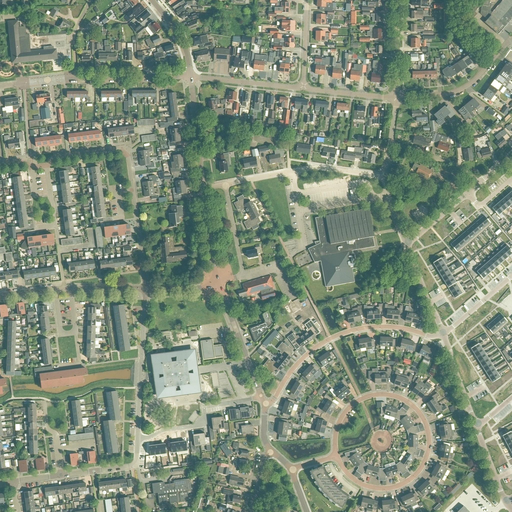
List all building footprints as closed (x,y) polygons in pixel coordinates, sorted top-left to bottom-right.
[(136,0),(133,0),(126,6),(125,7),(125,6),(120,10),(122,13),(128,9),(131,6),(132,8),(139,2),(136,0)] [(174,10),(185,3),(183,0),(179,0),(171,6),(174,10)] [(270,0),(270,3),(271,3),(275,3),(274,8),(290,8),(290,3),(282,3),(277,3),(277,0),(270,0)] [(481,0),(480,5),(482,6),(481,14),(486,19),(484,22),(498,35),(511,19),(511,0),(503,0),(492,13),(490,12),(492,4),(489,4),(490,0),(481,0)] [(192,2),(187,2),(186,3),(182,6),(175,11),(178,15),(186,10),(185,9),(188,6),(188,5),(192,5),(192,2)] [(382,4),(382,3),(370,2),(368,2),(368,6),(362,6),(362,11),(374,11),(374,8),(377,8),(378,7),(382,8),(382,7),(383,6),(383,4),(382,4)] [(332,3),(317,3),(317,7),(326,7),(326,11),(328,11),(332,11),(333,3),(332,3)] [(138,14),(144,9),(140,4),(127,15),(124,17),(128,22),(131,19),(132,21),(139,15),(138,14)] [(475,12),(479,7),(477,5),(467,16),(471,20),(477,14),(475,12)] [(48,16),(54,19),(58,13),(58,12),(59,10),(54,7),(53,9),(52,9),(48,16)] [(269,13),(268,17),(276,17),(276,14),(277,14),(281,14),(281,13),(289,13),(290,8),(274,8),(269,8),(269,11),(272,11),(275,11),(275,13),(269,13)] [(190,9),(186,11),(179,16),(182,20),(190,15),(189,14),(192,11),(190,9)] [(150,15),(146,11),(141,15),(141,16),(138,19),(141,23),(150,15)] [(317,15),(317,19),(331,20),(334,20),(334,15),(334,12),(332,12),(332,11),(328,11),(328,15),(327,15),(325,15),(317,15)] [(95,23),(99,27),(103,25),(109,20),(105,15),(99,20),(95,23)] [(68,29),(71,24),(62,19),(61,19),(57,27),(61,29),(62,26),(64,27),(68,29)] [(202,26),(201,21),(199,22),(198,20),(186,24),(189,32),(201,27),(202,26)] [(30,52),(28,34),(26,34),(25,27),(20,28),(20,22),(17,22),(17,21),(8,22),(12,63),(57,59),(56,50),(53,50),(53,47),(43,48),(44,51),(30,52)] [(161,29),(156,23),(155,24),(153,21),(148,25),(149,26),(148,27),(154,34),(156,32),(157,32),(161,29)] [(134,24),(131,27),(135,32),(142,27),(139,23),(136,26),(134,24)] [(359,26),(359,30),(369,30),(369,29),(370,29),(370,32),(367,32),(367,34),(370,34),(382,34),(383,33),(383,31),(382,30),(378,30),(377,28),(374,28),(374,30),(374,25),(369,25),(369,26),(359,26)] [(137,33),(139,36),(146,30),(143,27),(137,33)] [(278,35),(274,34),(274,39),(274,43),(276,43),(294,44),(294,39),(282,39),(282,35),(278,35)] [(159,36),(152,39),(151,38),(146,40),(148,47),(150,46),(151,49),(155,47),(154,44),(161,42),(159,36)] [(205,45),(205,44),(208,43),(207,36),(192,39),(194,46),(199,45),(200,49),(205,48),(210,48),(211,47),(214,47),(213,43),(210,44),(205,45)] [(91,61),(91,55),(95,55),(94,43),(94,40),(90,40),(90,43),(90,51),(82,51),(82,61),(91,61)] [(126,52),(126,61),(132,60),(132,52),(133,52),(136,52),(136,44),(136,40),(133,40),(133,42),(133,44),(128,44),(128,48),(128,52),(126,52)] [(294,48),(294,44),(276,43),(274,43),(274,44),(271,43),(271,49),(274,49),(274,50),(282,51),(282,48),(294,48)] [(165,57),(165,56),(165,54),(166,53),(175,51),(173,45),(162,48),(160,48),(157,49),(158,52),(154,54),(155,60),(165,57)] [(105,47),(105,52),(103,52),(103,51),(99,51),(99,55),(99,61),(108,61),(108,47),(105,47)] [(108,61),(117,61),(117,54),(111,54),(111,51),(111,47),(108,47),(108,61)] [(215,49),(214,61),(217,62),(221,62),(229,62),(230,50),(215,49)] [(200,52),(195,53),(196,61),(202,60),(202,61),(210,60),(208,50),(200,51),(200,52)] [(249,52),(241,51),(241,54),(239,68),(244,69),(245,63),(248,63),(249,52)] [(286,58),(284,73),(289,73),(290,58),(292,58),(292,53),(287,52),(286,56),(286,58)] [(467,67),(472,63),(468,56),(466,53),(463,55),(465,58),(462,60),(467,67)] [(462,60),(460,56),(457,58),(458,60),(455,61),(457,64),(462,70),(467,67),(462,60)] [(321,60),(320,75),(324,75),(325,67),(326,67),(326,65),(329,66),(330,58),(325,57),(325,61),(321,60)] [(330,58),(329,66),(334,67),(332,78),(337,79),(338,64),(336,64),(336,59),(330,58)] [(433,72),(431,72),(431,78),(437,78),(437,67),(440,67),(440,58),(435,59),(435,64),(436,64),(436,65),(434,65),(434,69),(433,69),(433,72)] [(506,65),(503,70),(509,75),(511,76),(511,74),(511,63),(510,62),(507,66),(506,65)] [(457,64),(452,67),(456,74),(462,70),(457,64)] [(356,72),(355,80),(359,81),(360,74),(362,74),(363,65),(356,65),(356,66),(356,69),(356,72)] [(456,74),(452,67),(450,65),(442,71),(443,73),(446,79),(450,76),(451,78),(456,74)] [(503,70),(499,75),(505,80),(510,83),(511,81),(507,78),(509,75),(503,70)] [(505,80),(499,75),(495,81),(501,85),(505,80)] [(501,85),(495,81),(491,86),(498,90),(500,92),(503,87),(501,85)] [(498,90),(491,86),(487,91),(494,96),(498,90)] [(170,100),(176,99),(175,93),(167,94),(166,91),(162,92),(163,97),(169,96),(170,100)] [(487,91),(484,96),(490,101),(494,96),(487,91)] [(74,92),(67,92),(68,98),(73,98),(73,102),(76,102),(76,98),(75,98),(74,92)] [(88,92),(81,92),(81,98),(82,98),(86,98),(87,102),(90,102),(90,98),(88,98),(88,92)] [(109,98),(108,92),(101,92),(102,98),(107,98),(107,102),(110,102),(109,98)] [(122,92),(115,92),(115,98),(116,98),(120,98),(120,102),(124,102),(124,97),(122,97),(122,92)] [(237,93),(230,92),(229,96),(227,96),(227,99),(229,100),(229,102),(234,103),(234,100),(236,101),(237,93)] [(50,94),(43,95),(44,103),(45,102),(45,104),(48,103),(48,104),(51,104),(51,102),(50,94)] [(43,95),(36,96),(37,103),(40,103),(41,105),(44,104),(44,103),(43,95)] [(18,98),(12,99),(13,106),(13,110),(16,110),(17,109),(20,108),(20,105),(19,105),(18,98)] [(209,102),(210,110),(214,110),(215,117),(224,115),(223,109),(218,110),(217,105),(220,105),(219,98),(215,99),(215,101),(209,102)] [(288,98),(280,98),(280,104),(279,104),(279,108),(287,109),(288,98)] [(6,107),(6,111),(3,111),(3,118),(7,118),(6,113),(10,113),(9,107),(13,106),(12,99),(5,100),(6,107)] [(481,108),(474,99),(469,103),(474,109),(476,108),(478,110),(481,108)] [(474,109),(469,103),(464,108),(469,114),(470,115),(473,118),(474,116),(471,112),(474,109)] [(365,107),(358,106),(357,112),(358,112),(357,116),(364,116),(364,112),(365,112),(365,107)] [(455,114),(448,106),(446,108),(445,107),(440,111),(445,118),(447,116),(450,119),(455,114)] [(505,116),(510,109),(505,106),(501,113),(505,116)] [(371,116),(371,117),(371,119),(368,119),(367,126),(371,127),(371,119),(374,120),(374,124),(379,124),(380,116),(376,116),(377,108),(372,107),(371,116)] [(486,111),(492,117),(496,113),(489,107),(486,111)] [(51,118),(50,108),(41,110),(42,120),(51,118)] [(463,118),(465,121),(469,118),(470,120),(473,118),(470,115),(469,114),(464,108),(459,112),(464,118),(463,118)] [(427,121),(427,115),(421,116),(421,111),(420,111),(419,110),(417,110),(417,111),(412,112),(412,118),(416,117),(417,122),(427,121)] [(440,111),(435,116),(438,120),(436,122),(440,126),(445,122),(442,120),(445,118),(440,111)] [(464,124),(469,131),(472,129),(467,122),(464,124)] [(128,135),(135,135),(134,126),(129,127),(128,123),(126,123),(126,127),(127,127),(128,135)] [(127,127),(126,127),(122,128),(122,124),(119,124),(120,128),(121,128),(122,136),(128,135),(127,127)] [(109,125),(107,126),(107,127),(105,127),(106,136),(109,136),(109,138),(116,137),(115,129),(114,129),(110,129),(109,125)] [(121,128),(120,128),(116,128),(116,125),(113,125),(114,129),(115,129),(116,137),(122,136),(121,128)] [(180,135),(180,129),(174,130),(173,126),(166,127),(166,128),(167,131),(168,131),(168,133),(171,132),(171,136),(180,135)] [(95,140),(101,139),(100,130),(95,131),(95,127),(92,128),(93,131),(94,131),(95,140)] [(94,131),(93,131),(89,132),(88,128),(86,128),(87,132),(88,132),(89,141),(95,140),(94,131)] [(43,138),(43,134),(42,129),(40,129),(41,138),(42,138),(43,147),(49,146),(48,137),(47,137),(43,138)] [(88,132),(87,132),(83,133),(82,129),(80,129),(80,133),(81,133),(82,141),(89,141),(88,132)] [(81,133),(80,133),(77,134),(76,130),(74,130),(74,134),(75,134),(76,142),(82,141),(81,133)] [(75,134),(74,134),(70,134),(70,131),(67,131),(68,135),(69,135),(70,143),(76,142),(75,134)] [(17,139),(14,140),(15,149),(21,148),(20,141),(24,140),(23,132),(16,133),(17,139)] [(64,136),(61,136),(56,136),(55,132),(53,133),(53,137),(54,136),(55,145),(62,144),(62,143),(65,143),(64,136)] [(505,135),(501,132),(495,137),(498,140),(495,143),(500,149),(507,143),(502,137),(505,135)] [(54,136),(53,137),(50,137),(49,133),(47,134),(47,137),(48,137),(49,146),(55,145),(54,136)] [(442,136),(437,134),(434,142),(439,144),(437,149),(447,152),(450,145),(446,144),(448,138),(442,136)] [(42,138),(41,138),(37,139),(37,135),(34,135),(35,139),(36,147),(43,147),(42,138)] [(180,135),(171,136),(171,141),(169,141),(169,143),(168,143),(169,147),(176,146),(175,142),(181,142),(180,135)] [(14,140),(14,138),(10,138),(10,136),(4,136),(5,145),(8,144),(9,150),(15,149),(14,140)] [(430,140),(415,136),(413,144),(424,146),(428,147),(430,140)] [(334,150),(324,148),(320,148),(320,152),(323,152),(323,156),(335,158),(336,150),(336,147),(339,148),(340,140),(335,140),(334,147),(334,150)] [(297,144),(296,152),(310,154),(311,146),(297,144)] [(258,147),(260,154),(266,152),(266,151),(269,151),(268,145),(258,147)] [(140,159),(150,158),(149,153),(153,151),(152,147),(145,148),(145,151),(139,152),(140,159)] [(348,147),(347,152),(342,151),(341,155),(344,155),(343,159),(354,161),(355,158),(360,159),(362,148),(355,147),(355,148),(348,147)] [(483,158),(491,156),(489,149),(481,151),(480,147),(477,148),(479,156),(482,155),(483,158)] [(276,148),(275,152),(276,155),(269,157),(270,164),(281,162),(280,157),(284,156),(283,150),(276,148)] [(465,161),(473,160),(471,149),(464,150),(465,161)] [(374,164),(376,155),(368,154),(369,151),(366,151),(364,162),(367,163),(374,164)] [(176,152),(169,153),(170,157),(171,157),(172,159),(173,158),(174,162),(183,161),(182,155),(177,156),(176,152)] [(224,156),(218,156),(219,165),(220,164),(221,172),(228,171),(227,162),(230,161),(229,157),(224,158),(224,156)] [(150,163),(150,158),(140,159),(141,166),(147,165),(148,169),(155,168),(154,163),(150,163)] [(254,167),(257,166),(256,158),(243,160),(245,168),(254,167)] [(172,167),(171,167),(171,173),(179,172),(181,172),(181,168),(184,168),(183,161),(174,162),(174,163),(171,163),(172,167)] [(419,166),(414,163),(412,169),(417,171),(415,174),(427,181),(433,171),(420,165),(419,166)] [(68,176),(67,173),(71,172),(71,166),(61,168),(62,172),(59,172),(60,179),(68,177),(68,176)] [(98,167),(90,168),(86,169),(87,176),(91,176),(91,175),(99,173),(98,167)] [(91,175),(91,176),(87,176),(88,182),(92,182),(92,181),(100,180),(99,173),(91,175)] [(21,177),(18,177),(17,174),(9,175),(10,179),(13,178),(13,183),(9,184),(9,186),(13,186),(13,185),(22,184),(21,177)] [(453,175),(450,181),(458,185),(461,179),(453,175)] [(68,177),(60,179),(60,185),(69,184),(69,183),(68,179),(72,178),(72,176),(68,176),(68,177)] [(144,190),(154,189),(153,184),(157,182),(156,176),(149,177),(149,182),(143,183),(144,190)] [(186,187),(185,181),(183,181),(183,178),(172,179),(172,183),(176,182),(177,188),(186,187)] [(92,181),(92,182),(92,186),(89,186),(89,188),(89,189),(93,188),(93,187),(101,186),(100,180),(92,181)] [(73,182),(69,183),(69,184),(60,185),(61,191),(70,190),(69,189),(69,185),(73,185),(73,182)] [(456,188),(445,182),(444,185),(454,191),(456,188)] [(13,185),(13,186),(14,189),(10,190),(10,192),(14,192),(14,191),(22,190),(22,184),(13,185)] [(93,192),(89,192),(87,193),(87,195),(94,194),(93,193),(102,192),(101,186),(93,187),(93,188),(93,192)] [(186,187),(177,188),(173,189),(174,195),(174,202),(181,202),(180,198),(181,198),(181,194),(187,194),(186,187)] [(70,190),(61,191),(62,197),(70,196),(70,195),(70,191),(74,191),(73,188),(69,189),(70,190)] [(155,194),(154,189),(144,190),(145,197),(151,196),(152,199),(159,199),(158,194),(155,194)] [(14,191),(14,192),(15,196),(11,196),(11,199),(15,198),(15,197),(23,196),(22,190),(14,191)] [(93,193),(94,194),(94,198),(90,199),(90,201),(94,201),(94,200),(103,199),(102,192),(93,193)] [(70,196),(62,197),(63,204),(65,204),(71,203),(71,198),(75,197),(74,195),(70,195),(70,196)] [(247,213),(256,209),(254,205),(252,201),(250,202),(248,196),(244,198),(243,195),(237,198),(238,201),(234,203),(238,211),(242,208),(243,210),(245,209),(247,213)] [(15,197),(15,198),(16,202),(12,202),(12,205),(16,204),(16,203),(24,202),(23,196),(15,197)] [(505,197),(501,201),(507,208),(510,206),(511,208),(511,205),(511,204),(505,197)] [(94,200),(94,201),(95,204),(91,205),(91,207),(95,207),(95,206),(103,205),(103,199),(94,200)] [(501,201),(497,205),(503,212),(505,209),(508,212),(510,211),(507,208),(501,201)] [(16,203),(16,204),(17,208),(13,209),(13,211),(17,211),(17,210),(25,209),(24,202),(16,203)] [(95,206),(95,207),(96,211),(92,211),(92,214),(96,213),(96,212),(104,211),(103,205),(95,206)] [(183,217),(182,206),(177,207),(177,205),(171,206),(172,214),(169,214),(170,222),(168,222),(169,228),(178,227),(178,224),(180,223),(180,218),(183,217)] [(497,205),(492,209),(498,216),(501,213),(504,216),(505,215),(503,212),(497,205)] [(70,210),(62,211),(63,217),(71,216),(71,215),(71,211),(75,211),(74,208),(70,209),(70,210)] [(17,210),(17,211),(17,214),(13,215),(14,217),(18,217),(18,216),(26,215),(25,209),(17,210)] [(256,209),(247,213),(250,218),(247,219),(248,220),(244,223),(247,230),(252,227),(253,230),(259,227),(258,224),(261,223),(258,217),(259,217),(257,213),(258,212),(256,209)] [(353,251),(375,247),(373,237),(374,237),(369,209),(315,218),(320,243),(308,249),(315,263),(321,261),(326,287),(355,282),(352,269),(357,268),(354,253),(353,253),(353,251)] [(93,217),(93,220),(90,220),(90,223),(103,222),(103,218),(105,217),(104,211),(96,212),(96,213),(92,214),(92,217),(93,217)] [(18,216),(18,217),(18,221),(14,221),(14,223),(15,224),(19,223),(18,222),(27,221),(26,215),(18,216)] [(75,215),(71,215),(71,216),(63,217),(64,224),(72,222),(72,221),(71,218),(75,217),(75,215)] [(491,224),(483,215),(478,220),(486,229),(491,224)] [(486,229),(478,220),(474,224),(481,233),(486,229)] [(18,222),(19,223),(19,227),(15,227),(15,230),(19,229),(27,227),(27,221),(18,222)] [(72,222),(64,224),(65,230),(73,229),(73,228),(72,224),(76,223),(76,221),(72,221),(72,222)] [(481,233),(474,224),(469,228),(476,237),(481,233)] [(77,227),(73,228),(73,229),(65,230),(65,236),(74,235),(73,230),(77,230),(77,227)] [(476,237),(469,228),(464,232),(472,241),(476,237)] [(472,241),(464,232),(459,236),(467,245),(472,241)] [(186,255),(185,247),(174,248),(173,235),(161,237),(161,244),(160,244),(162,263),(172,262),(187,261),(187,255),(186,255)] [(467,245),(459,236),(455,240),(462,249),(467,245)] [(33,237),(27,238),(21,246),(21,247),(21,248),(22,249),(23,250),(24,250),(28,249),(28,248),(35,247),(33,237)] [(462,249),(455,240),(449,244),(457,253),(462,249)] [(284,255),(280,242),(272,244),(276,258),(284,255)] [(502,245),(500,247),(503,250),(509,256),(511,253),(511,251),(507,246),(504,248),(502,245)] [(247,252),(249,258),(258,256),(257,253),(261,253),(260,247),(254,248),(255,250),(247,252)] [(498,249),(496,250),(499,253),(504,260),(509,256),(503,250),(500,252),(498,249)] [(89,251),(84,252),(85,257),(86,262),(87,262),(88,269),(94,269),(93,261),(89,261),(88,257),(90,257),(90,252),(89,252),(89,251)] [(493,253),(492,254),(494,257),(500,264),(504,260),(499,253),(496,256),(493,253)] [(125,266),(132,266),(131,258),(126,258),(126,254),(123,254),(123,259),(124,259),(125,266)] [(119,267),(117,255),(117,260),(114,260),(113,255),(110,256),(111,260),(112,260),(113,268),(119,267)] [(112,260),(111,260),(108,261),(107,256),(104,257),(105,261),(106,261),(107,269),(113,268),(112,260)] [(489,256),(487,258),(490,261),(496,268),(500,264),(494,257),(492,259),(489,256)] [(87,262),(86,262),(82,262),(82,257),(79,258),(79,263),(80,262),(81,270),(88,269),(87,262)] [(106,261),(105,261),(101,262),(101,257),(98,257),(98,262),(99,262),(100,270),(107,269),(106,261)] [(441,258),(433,263),(436,268),(444,263),(442,260),(446,258),(445,257),(441,258)] [(80,262),(79,263),(76,263),(75,258),(73,259),(73,263),(74,263),(75,271),(81,270),(80,262)] [(67,262),(65,262),(63,262),(64,264),(65,270),(68,269),(69,272),(75,271),(74,263),(73,263),(70,264),(69,259),(66,260),(67,262)] [(485,260),(483,261),(486,264),(492,271),(496,268),(490,261),(487,263),(485,260)] [(444,263),(436,268),(439,273),(447,268),(445,265),(449,263),(448,261),(444,263)] [(18,279),(17,271),(13,271),(12,263),(8,263),(9,272),(10,272),(11,280),(18,279)] [(54,266),(54,268),(50,268),(49,264),(47,264),(47,269),(48,269),(49,276),(50,276),(56,276),(55,273),(59,272),(58,265),(54,266)] [(480,264),(479,265),(481,268),(487,275),(492,271),(486,264),(483,267),(480,264)] [(42,270),(41,270),(38,270),(37,265),(34,266),(35,270),(36,278),(43,277),(42,270)] [(48,269),(47,269),(44,269),(43,265),(40,265),(41,270),(42,270),(43,277),(43,278),(50,278),(50,276),(49,276),(48,269)] [(35,270),(31,271),(31,266),(28,267),(28,271),(29,271),(30,279),(36,278),(35,270)] [(447,268),(439,273),(442,278),(450,273),(448,270),(452,268),(451,266),(447,268)] [(29,271),(28,271),(25,272),(24,267),(22,267),(22,272),(23,272),(24,280),(30,279),(29,271)] [(10,272),(9,272),(6,272),(5,268),(2,268),(3,273),(4,273),(5,280),(11,280),(10,272)] [(476,268),(474,269),(477,272),(483,279),(487,275),(481,268),(479,271),(476,268)] [(450,273),(442,278),(445,283),(453,278),(451,275),(454,273),(453,271),(450,273)] [(243,284),(244,290),(238,292),(240,297),(242,296),(243,298),(261,292),(261,294),(263,300),(276,296),(274,291),(273,291),(273,289),(274,288),(271,276),(243,284)] [(453,278),(445,283),(448,288),(456,283),(454,280),(457,278),(456,276),(453,278)] [(456,283),(448,288),(451,293),(461,287),(465,285),(464,283),(460,285),(458,282),(456,283)] [(461,287),(451,293),(455,299),(465,293),(465,292),(468,290),(467,289),(464,291),(461,287)] [(16,304),(17,310),(18,315),(25,314),(23,303),(16,304)] [(88,308),(88,314),(96,315),(96,314),(96,310),(100,310),(101,306),(102,305),(101,305),(101,304),(91,304),(90,308),(88,308)] [(376,310),(373,310),(374,320),(380,319),(379,312),(382,312),(382,304),(379,304),(379,307),(376,307),(376,310)] [(388,304),(385,304),(384,312),(387,312),(387,319),(393,320),(393,311),(394,307),(388,306),(388,304)] [(8,317),(7,309),(10,308),(10,305),(7,305),(0,305),(0,313),(1,317),(8,317)] [(131,351),(124,305),(114,307),(121,352),(131,351)] [(373,306),(367,306),(367,305),(364,305),(364,313),(367,313),(368,320),(374,320),(373,310),(373,306)] [(47,313),(46,306),(38,307),(39,312),(35,313),(35,315),(39,315),(39,314),(47,313)] [(358,308),(352,309),(352,310),(353,313),(355,322),(361,321),(359,314),(362,313),(361,306),(357,307),(358,308)] [(393,311),(393,320),(399,320),(399,313),(402,313),(403,306),(400,306),(399,308),(397,308),(396,311),(393,311)] [(412,309),(411,307),(406,306),(404,314),(407,314),(405,321),(411,323),(414,310),(412,309)] [(346,309),(343,310),(345,317),(348,317),(349,324),(355,322),(353,313),(352,310),(349,311),(349,310),(346,311),(346,309)] [(413,314),(411,323),(417,324),(419,317),(422,318),(424,311),(420,310),(420,313),(417,312),(416,315),(413,314)] [(264,323),(250,329),(255,343),(273,324),(271,321),(268,311),(263,315),(264,319),(264,323)] [(39,315),(35,315),(36,319),(33,319),(34,322),(40,321),(40,320),(48,319),(47,313),(39,314),(39,315)] [(501,314),(496,319),(504,327),(506,330),(508,329),(505,326),(509,323),(501,314)] [(40,320),(40,321),(41,325),(37,325),(37,327),(41,327),(41,326),(49,325),(48,319),(40,320)] [(496,319),(491,323),(499,331),(501,334),(503,333),(500,330),(504,327),(496,319)] [(304,335),(310,343),(313,341),(312,340),(316,337),(315,336),(320,333),(318,329),(320,327),(316,322),(314,324),(311,320),(304,325),(307,329),(306,330),(308,332),(304,335)] [(491,323),(486,327),(494,336),(497,339),(498,337),(496,334),(499,331),(491,323)] [(41,326),(41,327),(41,331),(37,331),(38,334),(42,333),(42,332),(49,331),(49,325),(41,326)] [(166,336),(166,338),(171,338),(170,330),(162,331),(163,336),(166,336)] [(310,343),(304,335),(300,338),(298,336),(297,337),(294,333),(287,338),(296,350),(301,346),(302,347),(306,345),(306,346),(310,343)] [(386,347),(386,336),(383,336),(383,337),(381,337),(380,339),(377,339),(377,346),(386,347)] [(386,336),(386,347),(395,347),(395,339),(392,339),(392,338),(390,338),(390,337),(386,336)] [(364,338),(366,348),(372,347),(375,346),(374,339),(371,339),(370,338),(368,338),(368,337),(364,338)] [(356,342),(356,345),(355,345),(356,351),(361,350),(360,349),(366,348),(364,338),(361,338),(361,339),(359,340),(359,341),(356,342)] [(41,346),(50,345),(50,344),(49,344),(48,339),(41,340),(41,344),(37,345),(37,347),(42,347),(41,346)] [(406,350),(408,340),(405,339),(405,340),(402,339),(402,341),(399,340),(397,347),(406,350)] [(224,357),(222,344),(222,345),(214,346),(213,340),(201,341),(203,360),(215,358),(224,357)] [(408,340),(406,350),(415,352),(417,345),(414,344),(414,342),(411,342),(412,341),(408,340)] [(479,344),(471,349),(474,353),(474,354),(482,349),(480,346),(483,344),(482,342),(479,344)] [(279,359),(287,365),(289,362),(288,361),(291,358),(290,357),(294,352),(282,343),(277,349),(281,352),(280,353),(282,355),(279,359)] [(42,352),(51,351),(50,345),(41,346),(42,347),(42,351),(38,351),(38,353),(42,353),(42,352)] [(425,357),(429,348),(426,346),(426,347),(423,346),(423,347),(420,346),(417,353),(425,357)] [(482,349),(474,354),(477,358),(485,354),(483,350),(486,348),(485,347),(482,349)] [(429,348),(425,357),(423,360),(428,362),(430,359),(433,361),(436,354),(433,353),(434,351),(432,350),(432,349),(429,348)] [(43,358),(51,358),(51,357),(52,357),(51,351),(42,352),(43,357),(39,357),(39,360),(43,359),(43,358)] [(95,352),(87,352),(87,358),(90,358),(89,362),(97,361),(97,358),(98,358),(98,354),(105,355),(105,354),(105,352),(102,352),(102,351),(95,351),(95,352)] [(485,354),(477,358),(480,363),(488,358),(486,355),(489,353),(488,351),(485,354)] [(170,355),(153,355),(154,374),(164,375),(164,377),(156,380),(158,397),(176,396),(176,392),(181,391),(182,395),(193,394),(194,393),(195,392),(197,391),(198,388),(199,386),(198,378),(197,376),(195,374),(189,373),(189,371),(197,369),(195,356),(194,354),(192,353),(190,352),(177,355),(177,364),(173,364),(170,355)] [(336,358),(332,352),(329,353),(328,352),(326,354),(325,353),(323,355),(328,363),(330,366),(335,362),(333,360),(336,358)] [(328,363),(323,355),(320,357),(318,359),(319,360),(317,362),(321,368),(328,363)] [(488,358),(480,363),(483,368),(490,364),(491,363),(489,360),(492,358),(491,356),(488,358)] [(51,364),(51,358),(43,358),(43,359),(44,363),(39,364),(40,366),(44,366),(44,365),(51,364)] [(287,365),(279,359),(276,363),(274,361),(272,362),(269,359),(264,365),(268,368),(265,371),(271,375),(273,373),(276,375),(280,370),(280,371),(283,368),(284,368),(287,365)] [(490,364),(483,368),(486,373),(494,368),(492,365),(495,363),(494,361),(491,363),(490,364)] [(308,366),(306,369),(313,376),(319,369),(314,364),(312,366),(311,365),(309,367),(308,366)] [(494,368),(486,373),(489,378),(497,373),(495,370),(498,368),(497,366),(494,368)] [(81,370),(62,373),(39,377),(41,389),(83,383),(82,376),(87,376),(86,369),(80,369),(81,370)] [(313,376),(306,369),(303,371),(304,372),(302,374),(304,375),(301,377),(307,383),(313,376)] [(381,384),(381,374),(378,375),(378,369),(372,369),(372,371),(368,371),(368,380),(372,379),(372,377),(375,376),(375,384),(381,384)] [(387,376),(390,376),(390,369),(387,369),(387,372),(381,372),(381,374),(381,384),(387,384),(387,376)] [(404,375),(398,373),(399,371),(396,370),(394,377),(397,378),(394,385),(400,387),(403,378),(404,375)] [(497,373),(489,378),(490,378),(493,383),(500,378),(498,375),(501,373),(502,372),(500,371),(497,373)] [(408,381),(411,382),(413,375),(410,374),(409,377),(404,375),(403,378),(400,387),(406,388),(408,381)] [(416,386),(412,392),(417,395),(422,388),(420,386),(421,384),(419,382),(421,380),(418,378),(414,384),(416,386)] [(343,383),(338,387),(340,389),(346,396),(350,393),(346,387),(348,385),(344,379),(341,381),(343,383)] [(294,384),(292,387),(301,392),(306,384),(299,380),(298,383),(296,382),(295,384),(294,384)] [(301,392),(292,387),(290,389),(291,390),(290,392),(291,393),(290,396),(296,400),(301,392)] [(340,389),(338,387),(334,391),(332,388),(329,390),(334,396),(337,394),(341,400),(346,396),(340,389)] [(425,390),(422,388),(417,395),(421,399),(426,393),(428,395),(433,389),(430,387),(429,389),(426,388),(425,390)] [(104,422),(108,454),(118,453),(114,424),(113,425),(112,421),(121,420),(117,391),(107,393),(111,421),(104,422)] [(430,409),(437,404),(436,401),(438,400),(436,397),(439,396),(437,393),(431,397),(433,400),(426,404),(430,409)] [(333,410),(336,405),(330,401),(332,399),(325,395),(324,398),(326,399),(325,401),(327,403),(325,405),(333,410)] [(72,402),(73,408),(81,407),(80,406),(80,402),(84,402),(84,399),(80,400),(80,401),(72,402)] [(283,407),(292,410),(295,401),(288,399),(287,402),(286,401),(285,404),(284,403),(283,407)] [(385,402),(381,403),(381,415),(385,415),(390,416),(392,407),(387,406),(387,407),(385,407),(385,402)] [(306,404),(303,412),(301,412),(300,416),(305,418),(309,405),(306,404)] [(437,404),(430,409),(433,414),(439,410),(441,412),(447,408),(445,405),(443,407),(441,405),(439,406),(437,404)] [(333,410),(325,405),(324,408),(321,407),(320,409),(317,407),(316,410),(322,414),(324,411),(330,415),(333,410)] [(81,407),(73,408),(73,409),(72,409),(72,414),(81,413),(81,412),(81,408),(85,408),(85,406),(80,406),(81,407)] [(230,421),(250,418),(250,416),(254,415),(253,408),(249,408),(249,407),(245,407),(245,406),(241,407),(241,408),(240,408),(240,409),(235,409),(229,410),(230,421)] [(292,410),(283,407),(282,410),(282,413),(283,413),(282,416),(289,419),(292,410)] [(398,409),(392,407),(390,416),(395,418),(397,420),(404,410),(401,408),(399,411),(397,410),(398,409)] [(404,410),(397,420),(400,421),(403,426),(411,420),(407,416),(406,417),(405,415),(407,412),(404,410)] [(81,413),(72,414),(73,421),(82,419),(82,415),(86,414),(85,412),(81,412),(81,413)] [(324,418),(321,417),(313,415),(313,419),(315,419),(315,422),(317,423),(317,426),(326,428),(327,422),(323,421),(324,418)] [(82,419),(73,421),(73,422),(75,422),(75,427),(83,426),(82,421),(86,420),(86,418),(82,419)] [(277,428),(288,429),(289,420),(281,419),(281,422),(279,422),(279,425),(278,425),(277,428)] [(411,420),(403,426),(406,430),(407,433),(419,429),(418,426),(414,427),(413,425),(414,425),(411,420)] [(253,425),(246,426),(245,422),(235,423),(236,430),(242,429),(242,435),(254,433),(253,425)] [(448,422),(440,423),(441,426),(439,426),(440,429),(439,429),(439,432),(449,431),(452,430),(451,424),(448,425),(448,422)] [(326,428),(317,426),(316,428),(313,428),(313,430),(310,430),(309,433),(316,435),(317,432),(324,434),(326,428)] [(288,429),(277,428),(277,431),(278,432),(278,434),(279,434),(279,437),(287,438),(287,435),(291,435),(292,430),(288,429)] [(408,436),(408,440),(406,440),(406,441),(408,441),(418,441),(418,436),(416,436),(416,434),(420,432),(419,429),(407,433),(408,436)] [(453,430),(452,430),(449,431),(439,432),(440,436),(441,435),(441,438),(443,438),(443,441),(452,439),(452,436),(454,436),(453,430)] [(511,432),(503,436),(505,441),(511,437),(511,434),(511,433),(511,431),(511,432)] [(194,441),(190,442),(192,452),(196,452),(195,447),(201,446),(199,434),(193,435),(194,441)] [(205,434),(199,434),(201,446),(206,445),(207,451),(211,451),(210,442),(209,437),(206,438),(205,434)] [(418,441),(408,441),(406,441),(406,442),(408,442),(409,447),(408,450),(419,453),(420,450),(416,449),(416,447),(418,447),(418,441)] [(234,442),(233,445),(233,448),(235,449),(234,452),(240,454),(240,456),(248,457),(249,451),(238,449),(239,446),(239,443),(234,442)] [(225,443),(220,447),(226,456),(232,453),(225,443)] [(440,448),(439,451),(449,453),(452,453),(453,448),(450,447),(451,444),(443,443),(443,446),(441,445),(441,448),(440,448)] [(12,447),(2,448),(2,449),(0,449),(0,455),(3,455),(3,451),(14,449),(14,447),(12,447)] [(360,457),(357,453),(356,450),(345,453),(346,457),(350,456),(351,457),(350,458),(353,463),(360,457)] [(408,450),(407,453),(404,451),(401,455),(402,455),(401,455),(404,457),(411,463),(414,458),(413,457),(414,456),(418,457),(419,453),(408,450)] [(96,463),(96,459),(95,451),(88,452),(89,464),(96,463)] [(449,453),(439,451),(439,454),(440,455),(439,457),(441,457),(440,460),(448,462),(449,453)] [(3,455),(0,455),(0,462),(4,462),(4,461),(3,457),(12,456),(12,453),(3,455)] [(71,455),(72,462),(72,466),(79,465),(78,454),(71,455)] [(247,466),(248,460),(232,457),(231,460),(230,460),(229,465),(239,467),(239,465),(247,466)] [(364,462),(360,457),(353,463),(356,467),(357,466),(358,468),(356,471),(359,473),(366,463),(364,462)] [(400,462),(398,463),(405,473),(408,471),(406,468),(407,466),(408,467),(411,463),(404,457),(400,462)] [(35,459),(36,463),(37,471),(44,470),(42,458),(35,459)] [(25,460),(18,461),(20,473),(27,472),(25,460)] [(391,467),(390,467),(393,476),(399,474),(398,473),(400,472),(402,475),(405,473),(398,463),(395,465),(394,462),(390,464),(391,467)] [(446,466),(440,462),(438,465),(437,464),(436,466),(435,466),(433,469),(445,475),(447,470),(445,468),(446,466)] [(369,465),(366,463),(359,473),(362,475),(364,472),(366,473),(365,474),(371,476),(374,467),(369,465)] [(218,473),(228,475),(230,468),(228,468),(229,465),(221,464),(220,466),(219,466),(218,473)] [(382,469),(382,481),(386,481),(386,477),(387,476),(388,478),(393,476),(390,467),(389,464),(384,466),(385,469),(382,469)] [(322,466),(310,471),(313,478),(315,482),(319,488),(324,494),(330,499),(336,504),(342,508),(349,497),(343,494),(339,490),(334,485),(330,480),(327,475),(325,472),(322,466)] [(379,469),(374,467),(371,476),(376,478),(377,476),(378,477),(378,481),(382,481),(382,469),(379,469)] [(442,480),(445,475),(433,469),(432,472),(431,475),(433,475),(431,478),(438,482),(439,479),(442,480)] [(243,486),(244,480),(239,479),(239,477),(231,476),(229,484),(240,486),(240,485),(243,486)] [(162,483),(152,484),(154,494),(160,493),(161,495),(158,496),(159,505),(189,501),(188,492),(192,492),(190,479),(174,481),(174,482),(174,484),(170,484),(170,485),(165,486),(165,484),(164,482),(162,483)] [(424,482),(422,484),(431,493),(435,489),(433,487),(435,485),(430,480),(428,482),(427,481),(425,482),(424,482)] [(431,493),(422,484),(419,486),(420,487),(418,489),(419,490),(417,492),(422,498),(429,491),(430,493),(431,493)] [(241,497),(233,496),(233,491),(224,489),(223,494),(228,495),(227,503),(232,504),(233,502),(235,503),(240,503),(241,497)] [(409,493),(406,494),(412,507),(417,504),(416,501),(419,500),(415,493),(413,494),(412,493),(410,494),(409,493)] [(412,507),(406,494),(403,496),(403,497),(401,498),(402,499),(399,501),(402,508),(405,506),(407,509),(412,507)] [(360,499),(359,500),(358,506),(367,508),(369,498),(366,497),(366,498),(363,498),(363,499),(360,499)] [(369,498),(367,508),(366,511),(371,511),(373,510),(376,510),(377,503),(374,502),(375,501),(372,500),(372,499),(369,498)] [(389,511),(389,510),(388,499),(384,500),(385,501),(382,501),(382,503),(379,503),(380,510),(383,510),(383,511),(389,511)] [(391,499),(388,499),(389,510),(398,509),(397,501),(394,501),(394,500),(391,500),(391,499)]
